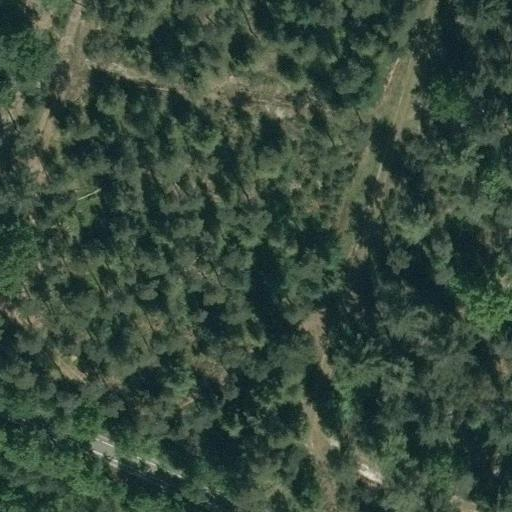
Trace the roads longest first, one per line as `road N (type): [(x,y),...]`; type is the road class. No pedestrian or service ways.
road 1 (track): [(447,0),(286,511)]
road 2 (tertiary): [(263,511),(0,403)]
road 3 (track): [(498,511),(310,436)]
